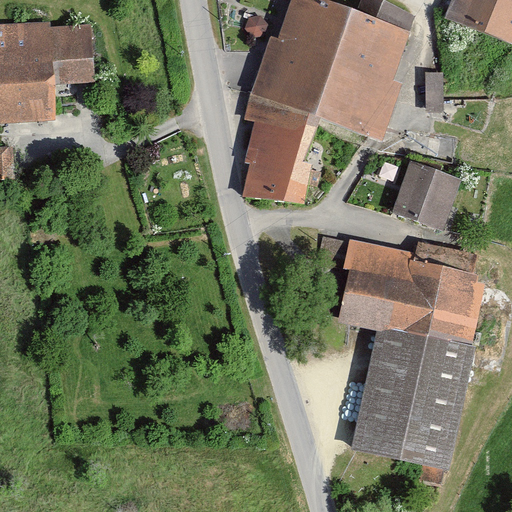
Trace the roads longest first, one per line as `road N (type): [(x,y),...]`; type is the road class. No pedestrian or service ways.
road 1 (tertiary): [(320,511),(219,168),(187,0)]
road 2 (unknown): [(31,129),(85,155),(209,115)]
road 3 (unknown): [(408,226),(235,224)]
